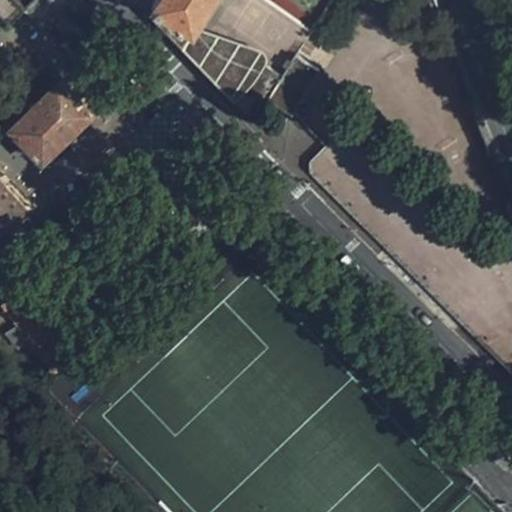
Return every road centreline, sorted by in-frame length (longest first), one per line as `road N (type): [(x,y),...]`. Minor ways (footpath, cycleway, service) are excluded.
road 1 (tertiary): [(511,420),(95,0)]
road 2 (unclassified): [(511,154),(450,0)]
